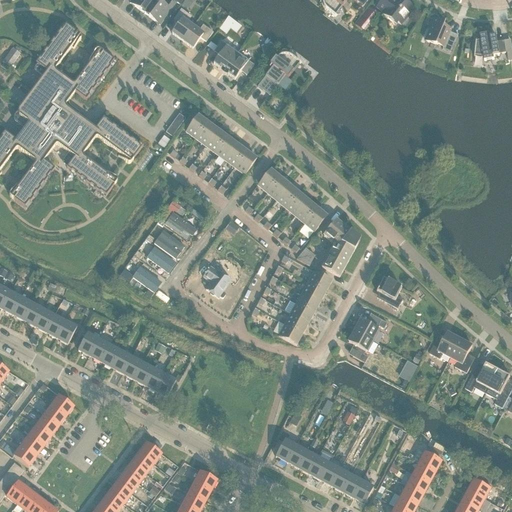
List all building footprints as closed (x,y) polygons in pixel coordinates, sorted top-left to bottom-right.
[(144,15),(154,0),(132,0),(129,4),(144,15)] [(156,0),(154,0),(144,15),(159,25),(174,5),(168,1),(165,6),(156,0)] [(322,0),(322,1),(322,2),(322,3),(322,4),(322,5),(323,6),(324,7),(324,9),(325,10),(327,11),(335,17),(335,16),(346,1),(345,0),(322,0)] [(399,0),(397,3),(393,0),(382,0),(376,9),(382,14),(381,15),(395,26),(397,23),(401,26),(403,27),(408,20),(407,18),(414,10),(408,6),(409,3),(404,0),(402,0),(401,0),(399,0)] [(182,42),(192,27),(187,23),(191,17),(181,10),(174,20),(179,24),(171,34),(182,42)] [(367,24),(374,16),(368,11),(361,19),(367,24)] [(456,36),(449,33),(450,30),(442,27),(443,24),(428,18),(428,19),(432,20),(428,30),(429,30),(425,42),(434,46),(435,44),(443,48),(442,50),(450,53),(457,35),(456,36)] [(1,137),(0,138),(0,175),(1,173),(0,172),(0,170),(15,151),(15,150),(16,150),(17,150),(18,150),(34,162),(35,162),(35,163),(35,164),(35,165),(34,165),(19,186),(16,185),(10,194),(9,194),(9,195),(9,196),(9,197),(10,198),(13,200),(25,209),(51,174),(54,170),(43,162),(55,146),(56,146),(57,146),(58,146),(74,158),(66,169),(70,171),(70,172),(105,198),(116,183),(117,182),(117,181),(117,180),(116,180),(116,179),(106,172),(105,174),(83,158),(83,157),(82,157),(82,156),(83,155),(95,139),(96,138),(97,138),(97,139),(98,139),(119,155),(117,157),(127,164),(128,164),(129,164),(130,164),(131,163),(142,148),(107,122),(106,122),(103,120),(95,130),(65,108),(65,107),(65,106),(75,93),(85,101),(88,97),(114,62),(99,51),(98,50),(97,50),(96,51),(95,51),(88,61),(91,63),(75,84),(74,84),(74,85),(73,85),(72,85),(55,72),(55,71),(55,70),(56,69),(71,48),(73,50),(81,40),(81,39),(81,38),(80,37),(64,25),(39,61),(36,65),(46,72),(18,110),(18,111),(18,112),(17,113),(18,114),(18,115),(18,116),(19,117),(26,122),(27,123),(27,124),(27,125),(15,141),(5,134),(2,137),(1,137)] [(192,27),(182,42),(192,50),(200,39),(206,43),(213,33),(203,26),(198,32),(192,27)] [(491,39),(490,34),(480,35),(481,41),(477,41),(476,41),(474,57),(475,58),(475,56),(483,57),(484,62),(494,60),(494,57),(499,56),(499,54),(506,53),(504,41),(497,42),(496,37),(496,39),(491,39)] [(224,73),(240,51),(229,43),(227,46),(221,42),(214,52),(219,57),(213,65),(224,73)] [(10,66),(21,53),(13,47),(3,60),(10,66)] [(240,51),(224,73),(234,80),(241,72),(246,76),(254,66),(248,62),(250,59),(240,51)] [(300,64),(292,58),(291,57),(290,56),(289,56),(288,56),(286,55),(284,55),(283,55),(282,55),(280,56),(279,56),(278,57),(277,58),(276,59),(270,67),(271,67),(272,68),(257,87),(269,97),(284,77),(287,79),(299,64),(300,64)] [(208,124),(198,117),(186,133),(196,141),(208,124)] [(205,148),(217,132),(208,124),(196,141),(205,148)] [(215,155),(227,139),(217,132),(205,148),(215,155)] [(225,162),(237,146),(227,139),(215,155),(225,162)] [(155,148),(162,153),(168,145),(161,140),(155,148)] [(234,169),(246,153),(237,146),(225,162),(234,169)] [(174,160),(178,155),(170,150),(166,154),(174,160)] [(246,153),(234,169),(244,177),(256,160),(246,153)] [(267,195),(280,179),(270,171),(257,187),(267,195)] [(276,202),(289,187),(280,179),(267,195),(276,202)] [(286,210),(298,195),(289,187),(276,202),(286,210)] [(295,218),(308,202),(298,195),(286,210),(295,218)] [(178,206),(172,202),(168,208),(176,213),(180,208),(178,206)] [(304,226),(317,210),(308,202),(295,218),(304,226)] [(157,225),(152,231),(149,236),(154,240),(165,224),(168,219),(167,218),(172,211),(169,208),(160,220),(157,224),(157,225)] [(317,210),(304,226),(313,233),(326,218),(317,210)] [(198,233),(173,215),(164,227),(180,238),(184,232),(193,239),(198,233)] [(334,246),(321,269),(339,279),(357,245),(353,242),(356,238),(336,221),(323,237),(334,246)] [(233,237),(239,229),(230,223),(224,230),(233,237)] [(172,241),(161,233),(153,244),(178,263),(183,257),(168,246),(172,241)] [(141,247),(146,250),(150,244),(154,240),(149,236),(145,241),(141,247)] [(138,261),(146,250),(141,247),(134,257),(138,261)] [(154,249),(146,259),(168,275),(176,265),(156,250),(154,249)] [(309,268),(315,257),(305,249),(296,261),(309,268)] [(138,267),(141,263),(138,261),(133,257),(130,262),(135,265),(138,267)] [(133,277),(132,279),(154,295),(154,294),(159,288),(161,284),(139,268),(138,269),(138,270),(133,277)] [(217,273),(210,268),(202,279),(209,284),(205,291),(210,294),(210,295),(212,297),(213,297),(218,300),(220,298),(221,300),(223,299),(225,296),(225,294),(223,293),(232,282),(218,272),(217,273)] [(10,282),(13,276),(7,273),(6,274),(6,275),(5,278),(4,279),(10,282)] [(307,284),(325,294),(331,283),(313,274),(307,284)] [(383,280),(376,292),(386,298),(384,303),(397,310),(402,300),(397,297),(401,290),(398,288),(399,286),(390,281),(389,283),(383,280)] [(319,305),(325,294),(307,284),(301,295),(319,305)] [(54,286),(52,286),(50,285),(47,290),(53,293),(56,288),(54,286)] [(0,310),(1,311),(10,294),(0,288),(0,310)] [(12,316),(21,300),(10,294),(1,311),(12,316)] [(313,315),(319,305),(301,295),(296,305),(313,315)] [(23,322),(32,305),(21,300),(12,316),(23,322)] [(34,328),(43,311),(32,305),(23,322),(34,328)] [(307,326),(313,315),(296,305),(290,316),(307,326)] [(59,307),(55,315),(59,318),(64,309),(59,307)] [(54,317),(43,311),(34,328),(45,334),(54,317)] [(354,332),(372,342),(378,331),(377,331),(379,327),(383,330),(387,324),(370,315),(365,324),(360,321),(354,332)] [(302,336),(307,326),(290,316),(284,326),(302,336)] [(56,340),(65,323),(54,317),(45,334),(56,340)] [(65,323),(56,340),(67,346),(76,329),(65,323)] [(296,347),(302,336),(284,326),(278,337),(296,347)] [(261,329),(259,328),(257,333),(263,337),(266,331),(262,329),(261,329)] [(366,353),(372,342),(354,332),(348,343),(353,346),(348,355),(364,364),(368,358),(363,356),(365,352),(366,353)] [(450,359),(460,341),(448,334),(442,345),(436,342),(429,355),(440,361),(443,355),(450,359)] [(89,358),(98,341),(87,335),(78,352),(89,358)] [(100,364),(109,347),(98,341),(89,358),(100,364)] [(460,341),(450,359),(458,363),(455,368),(467,375),(474,361),(467,358),(472,347),(460,341)] [(162,347),(160,346),(158,345),(154,352),(161,355),(164,348),(162,347)] [(111,370),(120,353),(109,347),(100,364),(111,370)] [(122,376),(131,359),(120,353),(111,370),(122,376)] [(420,357),(418,356),(416,355),(412,362),(418,365),(420,360),(421,358),(420,357)] [(133,382),(142,365),(131,359),(122,376),(133,382)] [(407,362),(398,378),(409,383),(417,368),(407,362)] [(144,387),(153,371),(142,365),(133,382),(144,387)] [(474,372),(465,390),(472,393),(474,389),(486,395),(498,371),(486,365),(481,376),(474,372)] [(0,382),(1,384),(5,378),(11,382),(14,378),(9,374),(0,366),(0,382)] [(155,393),(164,376),(153,371),(144,387),(155,393)] [(498,371),(486,395),(497,401),(495,405),(503,410),(511,392),(505,388),(510,378),(498,371)] [(164,376),(155,393),(166,399),(176,383),(164,376)] [(22,391),(19,388),(15,394),(20,398),(24,392),(22,391)] [(330,392),(328,391),(326,390),(323,396),(329,399),(332,393),(330,392)] [(51,407),(66,419),(74,409),(58,397),(51,407)] [(59,429),(66,419),(51,407),(43,417),(59,429)] [(355,409),(351,407),(348,413),(354,416),(357,411),(355,409)] [(351,416),(349,414),(347,413),(342,423),(349,427),(354,417),(351,416)] [(296,428),(301,418),(294,414),(289,425),(296,428)] [(51,439),(59,429),(43,417),(36,427),(51,439)] [(43,449),(51,439),(36,427),(28,437),(43,449)] [(284,441),(275,458),(286,464),(296,447),(289,444),(291,439),(288,434),(284,441)] [(36,459),(43,449),(28,437),(21,447),(36,459)] [(316,442),(314,440),(310,447),(314,450),(318,443),(316,442)] [(138,454),(154,466),(162,456),(146,444),(138,454)] [(28,469),(36,459),(21,447),(13,457),(28,469)] [(297,470),(307,453),(296,447),(286,464),(297,470)] [(438,460),(442,453),(431,447),(427,455),(438,460)] [(308,476),(318,459),(307,453),(297,470),(308,476)] [(146,476),(154,466),(138,454),(131,464),(146,476)] [(418,465),(435,474),(441,463),(424,454),(418,465)] [(319,482),(329,465),(318,459),(308,476),(319,482)] [(10,469),(20,476),(24,472),(14,464),(10,469)] [(139,486),(146,476),(131,464),(123,474),(139,486)] [(330,488),(340,471),(329,465),(319,482),(330,488)] [(396,476),(399,469),(392,465),(388,472),(396,476)] [(429,485),(435,474),(418,465),(412,476),(429,485)] [(182,478),(186,471),(181,468),(177,475),(182,478)] [(17,481),(20,476),(10,469),(7,474),(17,481)] [(171,471),(168,469),(165,474),(170,478),(174,473),(171,471)] [(341,494),(351,477),(340,471),(330,488),(341,494)] [(194,484),(211,493),(217,482),(200,473),(194,484)] [(13,486),(17,481),(7,474),(3,478),(13,486)] [(131,496),(139,486),(123,474),(116,484),(131,496)] [(423,496),(429,485),(412,476),(406,487),(423,496)] [(352,500),(362,483),(351,477),(341,494),(352,500)] [(0,483),(10,490),(13,486),(3,478),(0,482),(0,483)] [(468,492),(485,501),(491,490),(474,481),(468,492)] [(0,490),(6,495),(10,490),(0,483),(0,490)] [(16,506),(28,491),(18,483),(6,498),(16,506)] [(362,483),(352,500),(364,506),(373,489),(362,483)] [(124,506),(131,496),(116,484),(108,494),(124,506)] [(205,504),(211,493),(194,484),(188,495),(205,504)] [(169,495),(173,489),(168,485),(164,491),(169,495)] [(417,507),(423,496),(406,487),(400,498),(417,507)] [(155,497),(156,496),(159,492),(153,488),(149,493),(149,494),(153,497),(155,498),(155,497)] [(23,511),(27,511),(38,498),(28,491),(16,506),(23,511)] [(478,511),(479,511),(485,501),(468,492),(462,503),(478,511)] [(111,511),(119,511),(124,506),(108,494),(101,504),(111,511)] [(162,504),(165,499),(161,495),(157,500),(162,504)] [(192,511),(200,511),(205,504),(188,495),(182,506),(192,511)] [(43,511),(48,506),(38,498),(27,511),(43,511)] [(399,511),(414,511),(417,507),(400,498),(394,509),(399,511)] [(478,511),(462,503),(457,511),(478,511)]
